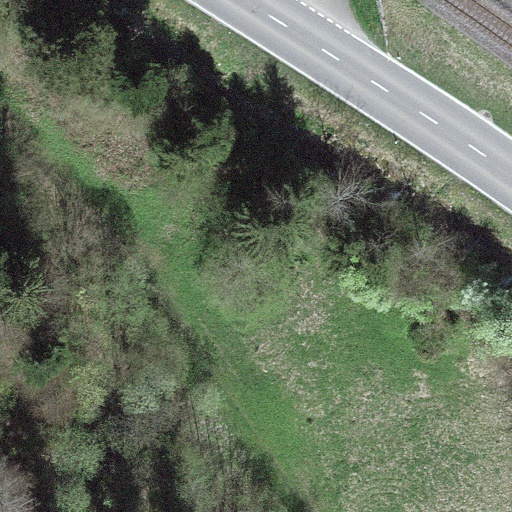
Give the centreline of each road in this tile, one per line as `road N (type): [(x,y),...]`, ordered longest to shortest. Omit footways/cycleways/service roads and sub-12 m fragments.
road 1 (primary): [(246,0),(511,174)]
road 2 (track): [(138,267),(200,401),(278,511)]
